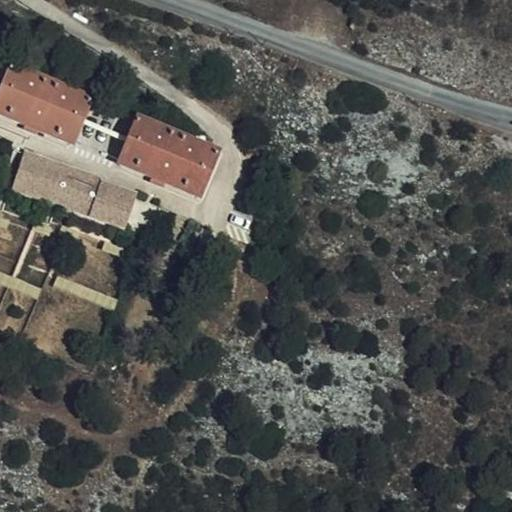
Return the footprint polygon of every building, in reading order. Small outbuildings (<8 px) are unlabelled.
[(0,94),(0,116),(73,147),(92,102),(11,68),(0,94)] [(200,200),(219,154),(138,120),(120,166),(200,200)] [(101,189),(102,185),(103,183),(29,154),(26,161),(101,189)] [(129,201),(101,189),(26,161),(14,193),(89,220),(92,211),(121,222),(129,201)] [(139,199),(102,185),(101,189),(129,201),(121,222),(92,211),(89,220),(126,234),(139,199)]
